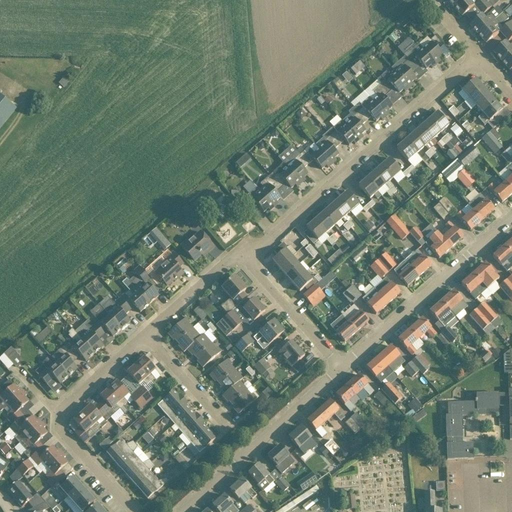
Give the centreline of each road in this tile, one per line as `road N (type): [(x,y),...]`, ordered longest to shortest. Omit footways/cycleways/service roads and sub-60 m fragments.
road 1 (residential): [(239,251),(261,244),(477,55)]
road 2 (residential): [(511,217),(342,369)]
road 3 (residential): [(342,369),(182,511)]
road 4 (residential): [(342,369),(239,251)]
road 5 (residential): [(132,511),(58,428),(57,412)]
road 6 (residential): [(144,335),(239,251)]
road 7 (residential): [(225,425),(144,335)]
